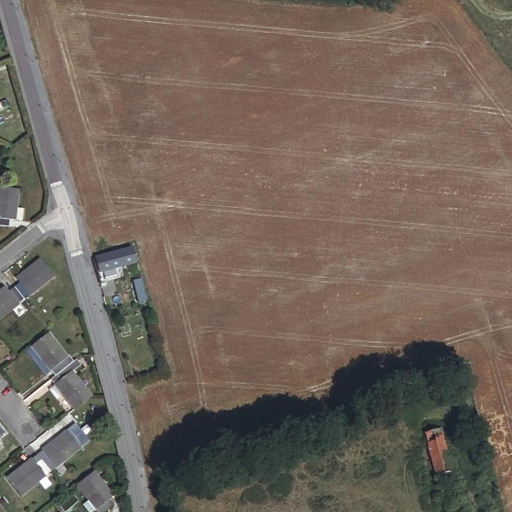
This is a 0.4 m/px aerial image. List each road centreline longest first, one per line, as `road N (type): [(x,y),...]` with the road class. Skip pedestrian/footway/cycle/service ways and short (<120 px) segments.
road 1 (tertiary): [(140,511),(65,216)]
road 2 (tertiary): [(65,216),(5,0)]
